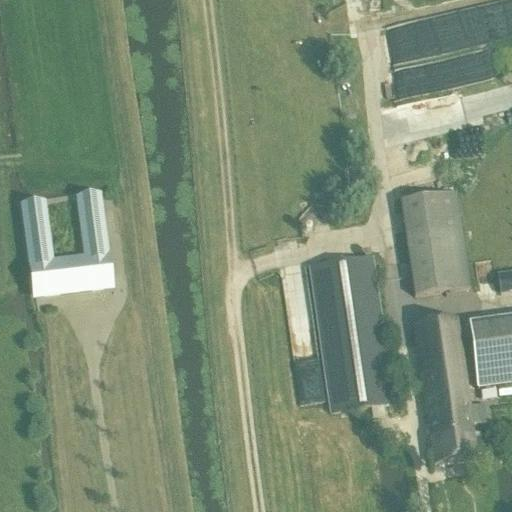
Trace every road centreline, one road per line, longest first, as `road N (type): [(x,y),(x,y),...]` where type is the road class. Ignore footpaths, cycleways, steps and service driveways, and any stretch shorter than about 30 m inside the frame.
road 1 (track): [(204,0),(262,511)]
road 2 (track): [(430,511),(393,241),(234,271)]
road 3 (track): [(393,241),(360,0)]
